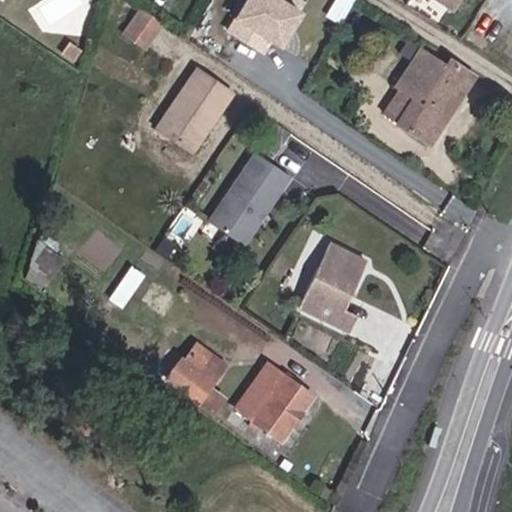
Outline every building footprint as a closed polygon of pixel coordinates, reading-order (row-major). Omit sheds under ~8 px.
[(244,0),(225,28),(259,51),(267,39),(277,46),(281,40),(280,34),(285,27),(290,26),(299,14),(279,0),(278,0),(244,0)] [(457,0),(439,0),(452,9),(457,0)] [(141,49),(159,22),(138,8),(120,34),(141,49)] [(398,87),(383,113),(430,142),(475,73),(449,57),(446,62),(419,45),(394,84),(398,87)] [(0,164),(46,93),(0,62),(0,164)] [(213,122),(218,126),(234,99),(197,77),(160,136),(192,156),(213,122)] [(197,159),(218,126),(213,122),(192,156),(197,159)] [(241,215),(230,233),(255,248),(288,191),(263,177),(241,215)] [(214,224),(230,233),(241,215),(225,206),(214,224)] [(328,240),(297,303),(347,328),(355,312),(342,305),(361,267),(356,264),(360,255),(328,240)] [(50,288),(65,252),(39,241),(24,276),(50,288)] [(127,304),(143,270),(129,264),(114,298),(127,304)] [(191,367),(215,385),(226,370),(202,352),(191,367)] [(168,385),(198,408),(215,385),(191,367),(184,362),(168,385)] [(281,442),(312,395),(267,364),(236,410),(281,442)]
